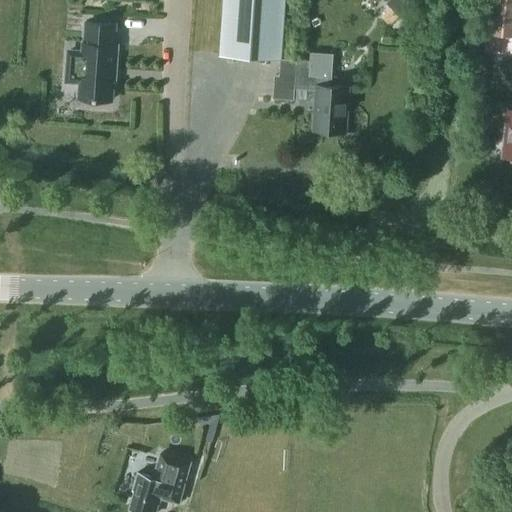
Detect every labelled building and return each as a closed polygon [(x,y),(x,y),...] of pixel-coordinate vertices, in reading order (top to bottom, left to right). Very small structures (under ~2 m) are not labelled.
[(223,0),(220,55),(281,59),(285,0),(223,0)] [(414,4),(410,0),(388,0),(385,3),(398,17),(414,4)] [(511,0),(489,0),(487,46),(511,47),(511,0)] [(82,70),(80,98),(112,100),(114,69),(116,70),(117,45),(114,45),(115,24),(87,22),(86,43),(84,42),(83,52),(69,51),(68,69),(82,70)] [(349,87),(331,86),(333,54),(310,52),(309,60),(297,60),(295,88),(317,90),(314,130),(345,132),(349,87)] [(511,157),(511,110),(507,110),(502,156),(511,157)] [(212,425),(208,440),(209,441),(212,442),(214,442),(218,426),(212,425)] [(179,502),(191,461),(161,453),(154,477),(138,472),(133,490),(136,491),(131,508),(143,511),(154,511),(159,496),(179,502)]
